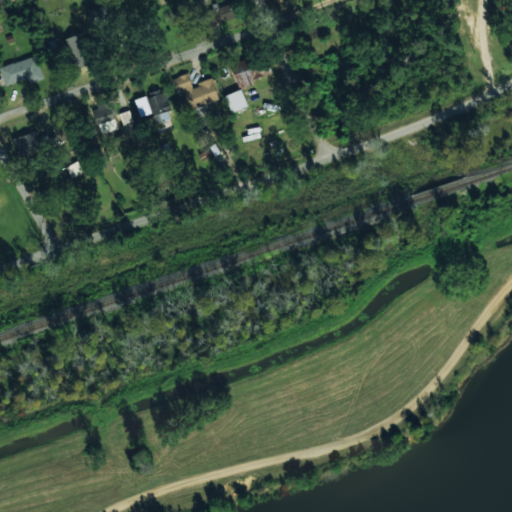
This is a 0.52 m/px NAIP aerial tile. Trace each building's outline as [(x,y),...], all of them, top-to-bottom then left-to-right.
[(204,28),(237,17),(232,3),(200,14),(204,28)] [(65,37),(68,68),(89,65),(85,35),(65,37)] [(0,66),(0,70),(5,86),(42,74),(36,55),(0,66)] [(251,79),(268,75),(264,55),(232,62),(237,88),(252,85),(251,79)] [(211,78),(191,85),(187,73),(172,78),(177,93),(181,92),(187,110),(218,100),(211,78)] [(231,112),(248,106),(241,89),(224,96),(231,112)] [(171,110),(165,92),(148,97),(153,115),(171,110)] [(134,100),(140,117),(151,113),(145,96),(134,100)] [(139,143),(130,110),(118,113),(127,147),(139,143)] [(117,128),(113,115),(97,120),(102,134),(117,128)] [(12,139),(19,157),(42,149),(35,131),(12,139)]
